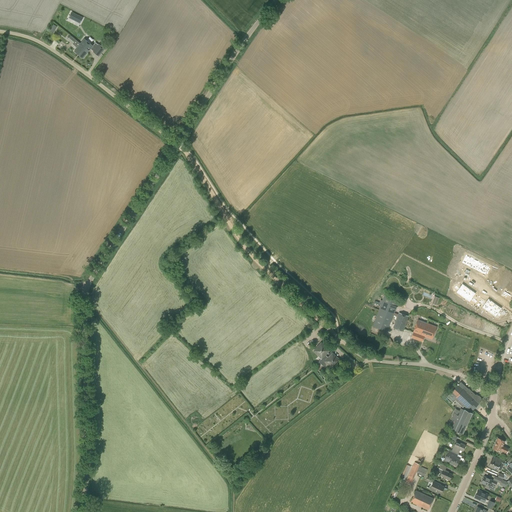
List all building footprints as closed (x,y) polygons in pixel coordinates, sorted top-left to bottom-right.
[(68,18),(80,23),(82,16),(70,11),(68,18)] [(84,39),(80,43),(70,35),(70,36),(85,48),(83,49),(87,52),(90,49),(93,51),(93,52),(99,56),(105,49),(99,44),(98,45),(95,42),(93,46),(84,39)] [(85,48),(70,36),(67,39),(77,48),(74,51),(83,58),(87,52),(83,49),(85,48)] [(460,260),(483,272),(488,264),(464,252),(460,260)] [(465,284),(460,281),(455,288),(460,291),(465,284)] [(469,287),(465,284),(460,291),(464,294),(469,287)] [(474,290),(469,287),(464,294),(469,298),(469,297),(471,294),(474,290)] [(384,294),(372,326),(387,332),(399,300),(384,294)] [(491,299),(486,296),(481,303),(486,306),(491,299)] [(495,302),(491,299),(486,306),(490,309),(495,302)] [(500,305),(495,302),(490,309),(495,312),(495,311),(497,309),(500,305)] [(409,316),(399,313),(399,312),(393,328),(403,332),(409,316)] [(417,320),(413,332),(419,334),(420,331),(423,332),(427,323),(417,320)] [(419,334),(413,332),(411,338),(419,341),(421,335),(432,339),(436,327),(427,323),(423,332),(420,331),(419,334)] [(393,344),(390,338),(388,339),(387,337),(382,340),(386,347),(393,344)] [(340,361),(332,353),(331,352),(326,356),(324,354),(328,349),(320,341),(312,350),(320,357),(317,360),(323,366),(326,363),(333,369),(340,361)] [(463,407),(464,405),(468,409),(469,407),(472,410),(479,403),(474,398),(473,399),(466,392),(468,389),(461,382),(447,397),(453,402),(455,400),(463,407)] [(472,413),(464,410),(460,408),(459,411),(456,409),(451,420),(454,421),(451,428),(455,430),(456,431),(455,433),(460,435),(461,433),(463,434),(472,413)] [(509,449),(502,446),(505,441),(498,438),(493,448),(500,451),(506,453),(509,449)] [(456,441),(453,447),(451,451),(458,454),(460,450),(463,451),(465,445),(456,441)] [(458,460),(459,458),(456,457),(458,454),(448,450),(443,461),(449,463),(450,463),(456,466),(458,460)] [(498,458),(497,461),(491,459),(488,466),(497,470),(500,464),(503,465),(505,461),(498,458)] [(414,462),(405,483),(410,485),(419,465),(414,462)] [(449,472),(445,470),(447,466),(438,463),(437,465),(440,466),(437,472),(441,474),(440,476),(444,477),(443,478),(448,480),(449,479),(449,480),(452,474),(448,473),(449,472)] [(416,472),(424,476),(427,470),(419,466),(416,472)] [(497,482),(492,480),(484,476),(481,483),(481,484),(485,486),(486,485),(488,486),(488,488),(493,490),(497,482)] [(433,482),(429,489),(441,494),(444,487),(433,482)] [(415,490),(410,502),(428,510),(433,498),(415,490)] [(474,498),(484,502),(488,494),(478,490),(474,498)] [(489,500),(486,507),(492,509),(493,506),(497,508),(498,504),(489,500)]
